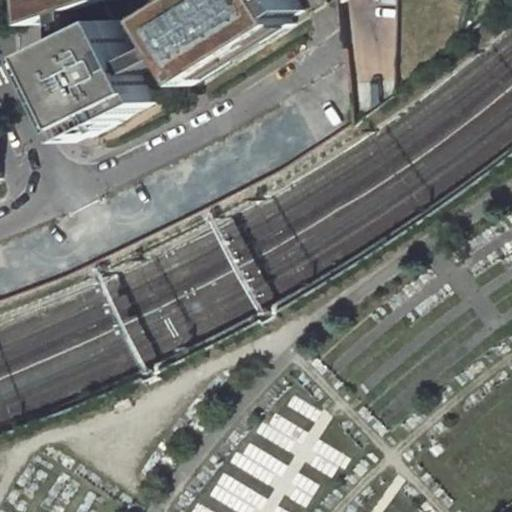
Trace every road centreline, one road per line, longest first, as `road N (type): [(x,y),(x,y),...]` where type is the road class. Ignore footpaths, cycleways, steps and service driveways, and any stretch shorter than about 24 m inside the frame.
road 1 (residential): [(56,197),(224,117),(347,42)]
road 2 (residential): [(0,4),(7,79),(56,197)]
